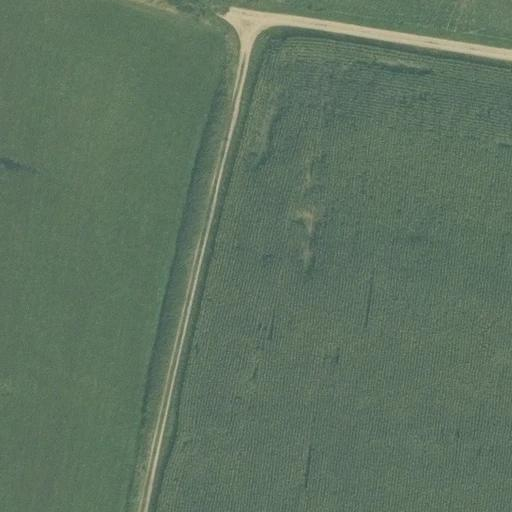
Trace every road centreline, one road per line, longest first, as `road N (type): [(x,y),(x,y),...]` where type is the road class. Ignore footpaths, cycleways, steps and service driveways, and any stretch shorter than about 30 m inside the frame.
road 1 (track): [(139,511),(252,19)]
road 2 (track): [(511,61),(252,19),(183,0)]
